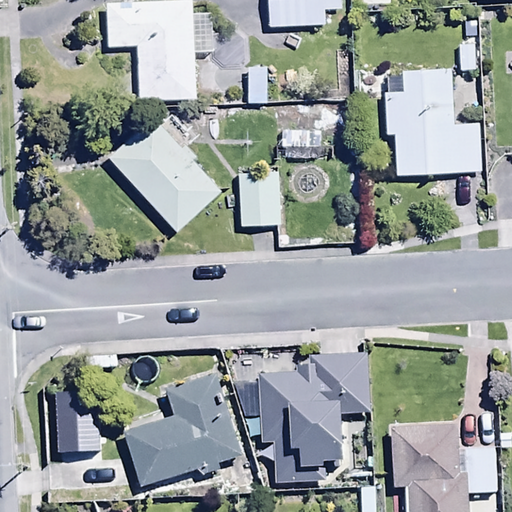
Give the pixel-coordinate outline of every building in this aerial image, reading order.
[(343,0),(269,0),(270,31),(329,30),(329,14),(344,14),(343,0)] [(196,5),(109,8),(111,52),(141,51),(142,106),(200,105),(198,56),(215,56),(214,17),(196,17),(196,5)] [(476,75),(476,24),(463,24),(463,43),(460,43),(460,75),(476,75)] [(270,71),(249,70),(249,98),(269,98),(270,71)] [(454,131),(451,76),(404,78),(405,97),(388,98),(390,140),(397,139),(399,181),(481,178),(479,130),(454,131)] [(156,121),(112,162),(180,237),(225,196),(197,165),(201,162),(188,148),(184,151),(156,121)] [(320,133),(283,133),(284,153),(320,152),(320,133)] [(281,177),(242,178),(243,230),(282,230),(281,177)] [(370,418),(368,359),(316,360),(316,370),(298,371),(298,378),(261,380),(263,449),(276,449),(278,487),(316,486),(316,483),(323,483),(323,472),(340,472),(340,464),(349,463),(348,419),(370,418)] [(127,438),(144,494),(245,463),(220,382),(170,398),(177,422),(127,438)] [(458,431),(393,434),(396,492),(411,491),(411,511),(469,511),(469,498),(499,496),(497,452),(459,454),(458,431)] [(375,511),(375,493),(359,494),(360,511),(375,511)]
